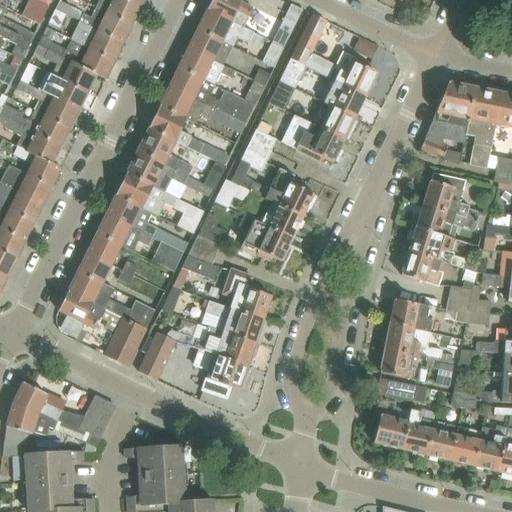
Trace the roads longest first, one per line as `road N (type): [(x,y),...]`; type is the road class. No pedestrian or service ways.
road 1 (residential): [(12,332),(176,0)]
road 2 (residential): [(359,224),(329,261),(289,378),(304,415)]
road 3 (residential): [(304,415),(331,391),(359,224)]
road 4 (residential): [(436,56),(359,224)]
road 5 (residential): [(298,466),(134,390)]
road 6 (residential): [(472,511),(298,466)]
road 7 (residential): [(134,390),(12,332)]
road 8 (unclassified): [(436,56),(314,0)]
road 9 (residential): [(108,511),(106,463),(134,390)]
